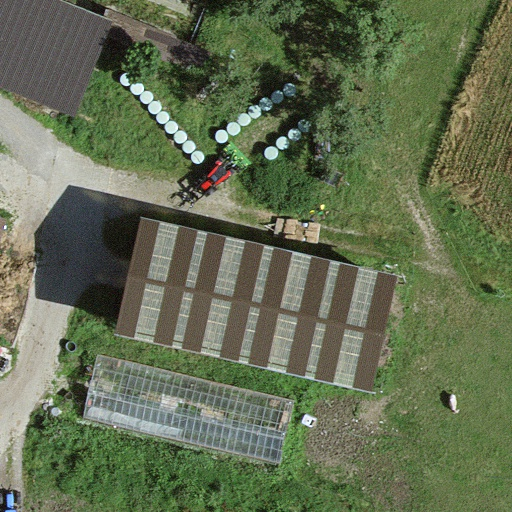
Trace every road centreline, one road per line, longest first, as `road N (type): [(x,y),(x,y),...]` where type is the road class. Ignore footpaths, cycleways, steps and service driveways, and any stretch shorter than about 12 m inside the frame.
road 1 (track): [(511,276),(40,162)]
road 2 (track): [(0,128),(40,162),(59,207),(9,462),(9,511)]
road 3 (track): [(457,0),(402,250)]
